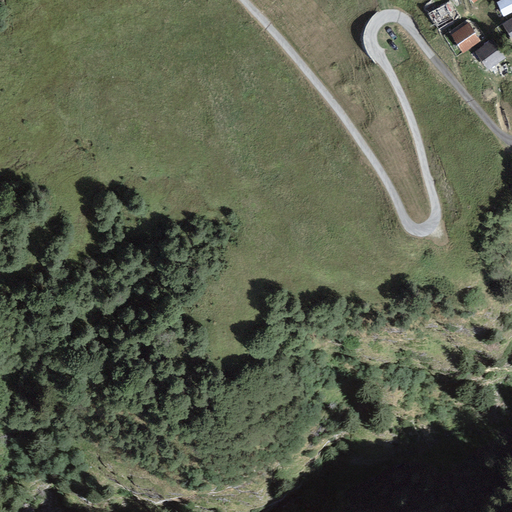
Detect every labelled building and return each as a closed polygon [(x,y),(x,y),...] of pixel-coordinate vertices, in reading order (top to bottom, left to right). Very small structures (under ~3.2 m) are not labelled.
[(511,0),(500,0),(489,4),(494,17),(511,9),(511,0)] [(450,3),(427,13),(435,31),(458,21),(450,3)] [(511,16),(493,26),(502,42),(511,36),(511,16)] [(466,26),(447,35),(455,51),(474,42),(466,26)] [(485,44),(468,54),(476,69),(494,59),(485,44)]
